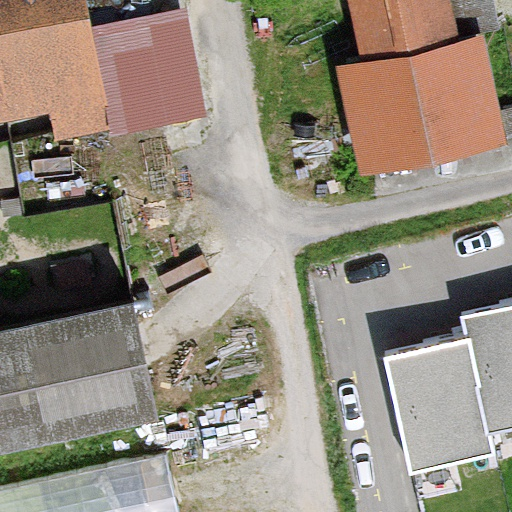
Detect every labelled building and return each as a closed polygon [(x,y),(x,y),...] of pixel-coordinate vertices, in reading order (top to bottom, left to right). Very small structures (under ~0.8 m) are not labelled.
[(142,0),(0,0),(0,132),(43,125),(40,159),(207,131),(186,9),(145,16),(142,0)] [(454,0),(353,0),(364,52),(336,57),(359,174),(505,146),(484,39),(463,43),(454,0)] [(175,272),(0,310),(0,428),(200,385),(175,272)] [(468,341),(487,435),(511,429),(511,309),(463,319),(468,341)] [(468,341),(385,360),(411,475),(494,456),(487,435),(468,341)] [(195,511),(180,444),(0,484),(0,511),(195,511)]
